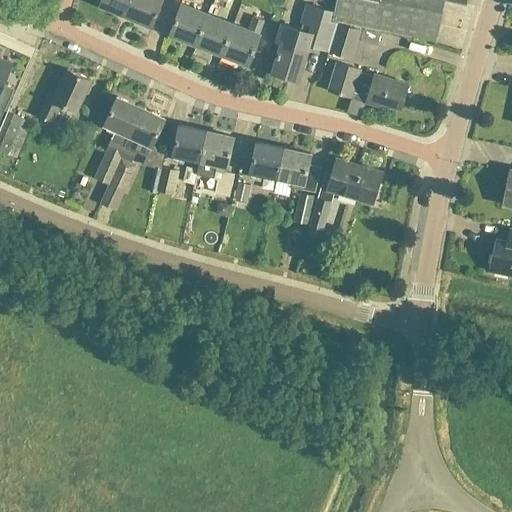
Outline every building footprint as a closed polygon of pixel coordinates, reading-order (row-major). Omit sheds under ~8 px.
[(126,14),(131,0),(101,0),(99,4),(126,14)] [(131,0),(126,14),(151,25),(161,0),(131,0)] [(336,0),(333,19),(362,25),(436,41),(445,0),(442,0),(336,0)] [(170,32),(196,42),(208,13),(181,3),(170,32)] [(336,22),(331,20),(333,12),(309,4),(309,5),(318,9),(313,24),(304,20),(301,29),(284,23),(279,41),(282,42),(280,50),(279,50),(277,55),(278,55),(273,71),(298,79),(307,49),(309,43),(327,49),(336,22)] [(196,42),(222,52),(234,23),(208,13),(196,42)] [(234,23),(222,52),(249,63),(260,33),(259,33),(264,19),(254,15),(249,29),(234,23)] [(352,57),(358,40),(361,30),(336,22),(327,49),(352,57)] [(0,58),(0,109),(4,111),(14,89),(3,85),(5,80),(12,64),(7,62),(1,59),(0,58)] [(352,96),(366,100),(366,102),(383,107),(384,104),(401,109),(409,84),(374,73),(373,76),(359,72),(360,69),(337,62),(328,90),(352,97),(352,96)] [(77,111),(91,79),(68,69),(56,95),(49,92),(38,116),(53,123),(61,105),(77,111)] [(96,176),(113,184),(121,166),(116,164),(141,107),(117,96),(105,123),(117,129),(113,138),(112,137),(106,150),(107,150),(96,176)] [(148,155),(153,145),(165,117),(141,107),(116,164),(121,166),(113,184),(125,189),(137,163),(132,161),(137,149),(147,154),(147,155),(148,155)] [(185,156),(200,159),(207,130),(181,125),(180,124),(172,160),(184,163),(185,156)] [(24,128),(12,154),(21,158),(33,132),(24,128)] [(207,130),(200,159),(197,173),(215,176),(216,169),(226,171),(234,135),(233,135),(232,136),(207,130)] [(262,173),(277,177),(283,148),(258,142),(257,141),(249,177),(260,180),(262,173)] [(283,148),(277,177),(292,180),(291,186),(302,189),(310,153),(309,153),(309,154),(283,148)] [(324,177),(318,197),(332,201),(335,190),(373,202),(382,172),(337,158),(330,179),(324,177)] [(174,194),(179,170),(161,167),(157,190),(174,194)] [(511,169),(510,169),(510,170),(504,202),(503,202),(503,203),(511,204),(511,169)] [(250,185),(238,182),(234,199),(246,201),(250,185)] [(102,212),(107,192),(97,190),(92,209),(102,212)] [(313,195),(301,193),(300,193),(294,220),(307,223),(313,195)] [(322,205),(317,226),(328,228),(332,207),(322,205)] [(206,245),(212,228),(198,223),(192,240),(206,245)] [(497,238),(491,267),(490,271),(511,275),(511,227),(508,241),(497,238)]
